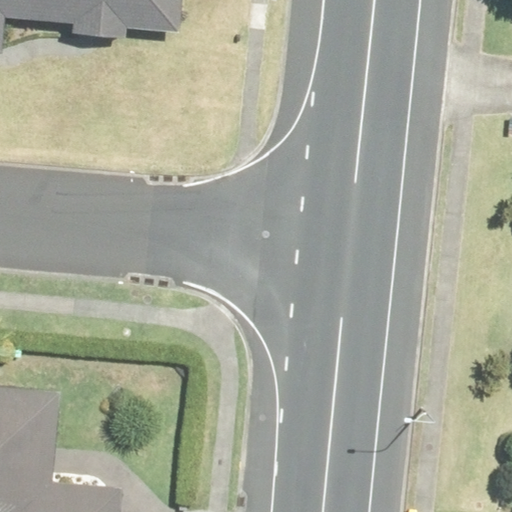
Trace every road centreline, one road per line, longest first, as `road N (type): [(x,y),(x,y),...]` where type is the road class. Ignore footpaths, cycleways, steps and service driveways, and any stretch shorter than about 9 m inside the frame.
road 1 (residential): [(0,213),(344,247)]
road 2 (tertiary): [(321,511),(344,247)]
road 3 (tertiary): [(344,247),(368,0)]
